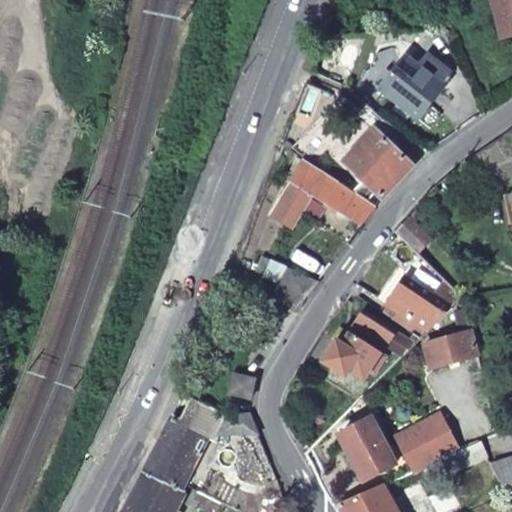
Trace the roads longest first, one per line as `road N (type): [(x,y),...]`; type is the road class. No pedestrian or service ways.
road 1 (unclassified): [(91,511),(158,381),(304,0)]
road 2 (unclassified): [(313,509),(272,412),(282,371),(385,219),(440,164),(511,112)]
